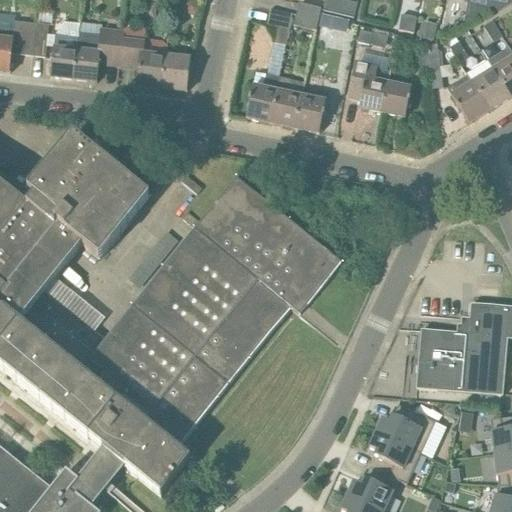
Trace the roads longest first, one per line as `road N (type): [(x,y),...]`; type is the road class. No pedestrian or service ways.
road 1 (residential): [(260,511),(323,455),(351,410),(432,179)]
road 2 (residential): [(216,131),(432,179)]
road 3 (residential): [(0,87),(216,131)]
road 4 (residential): [(216,131),(238,0)]
